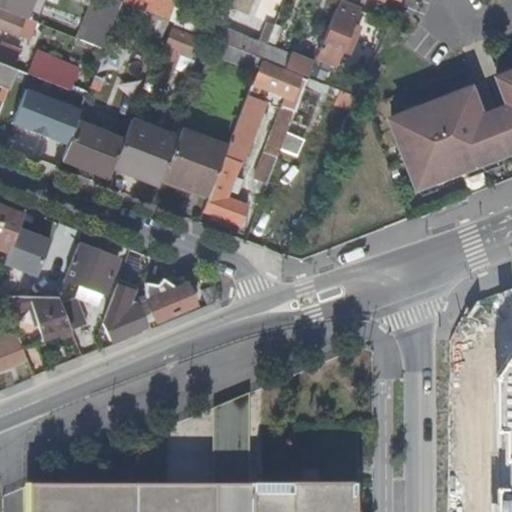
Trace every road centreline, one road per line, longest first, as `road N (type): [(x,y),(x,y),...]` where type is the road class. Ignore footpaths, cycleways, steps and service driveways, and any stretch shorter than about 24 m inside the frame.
road 1 (residential): [(241,319),(250,290),(241,269),(0,175)]
road 2 (tertiary): [(0,420),(241,319)]
road 3 (tertiary): [(418,511),(418,282)]
road 4 (tertiary): [(421,252),(241,319)]
road 5 (tertiary): [(241,319),(313,315),(418,282)]
